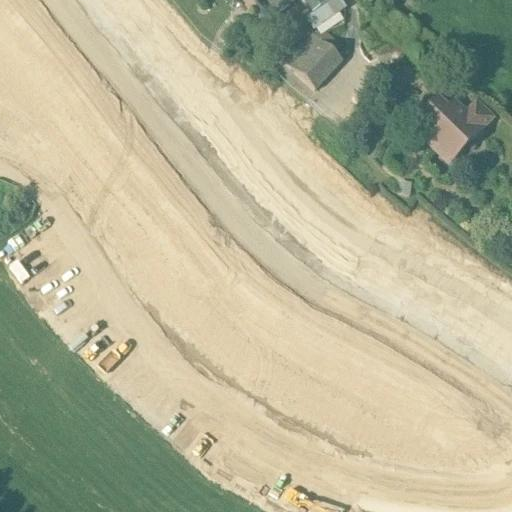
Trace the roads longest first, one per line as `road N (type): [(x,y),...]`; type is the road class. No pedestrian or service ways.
road 1 (unclassified): [(113,0),(299,225),(511,356)]
road 2 (track): [(394,511),(180,378),(0,162)]
